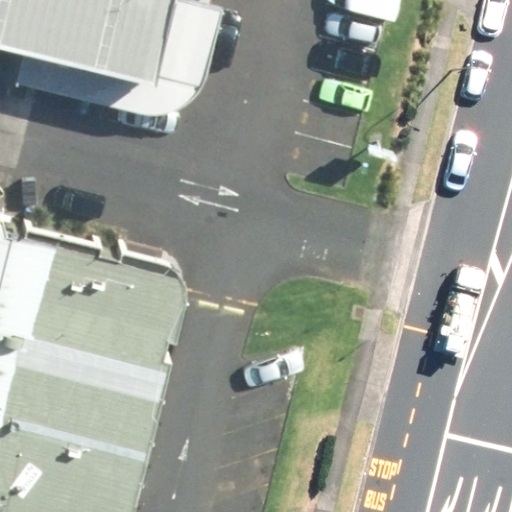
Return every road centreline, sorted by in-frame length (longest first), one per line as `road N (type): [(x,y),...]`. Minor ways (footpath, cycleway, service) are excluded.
road 1 (unknown): [(209,162),(151,511)]
road 2 (tertiary): [(439,511),(511,248)]
road 3 (unknown): [(209,162),(0,97)]
road 4 (unknown): [(209,162),(245,0)]
